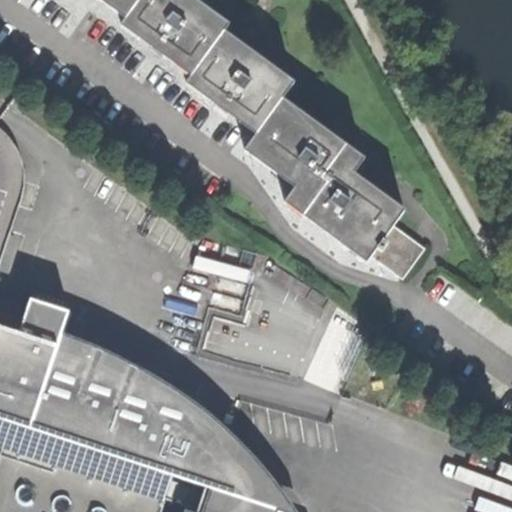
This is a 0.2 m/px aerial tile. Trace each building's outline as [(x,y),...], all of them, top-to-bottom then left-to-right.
[(103,0),(126,17),(138,0),(103,0)] [(191,75),(222,30),(227,22),(196,0),(138,0),(126,17),(121,24),(191,75)] [(256,134),(283,96),(293,82),(222,30),(191,75),(185,83),(256,134)] [(296,188),(322,149),(334,133),(283,96),(256,134),(245,150),(273,171),(271,173),(284,183),(285,180),(296,188)] [(373,255),(394,225),(406,208),(388,195),(386,198),(351,172),(352,171),(322,149),(296,188),(285,203),(367,262),(373,255)] [(394,225),(373,255),(404,277),(426,248),(394,225)] [(275,511),(276,511),(257,505),(245,490),(220,463),(229,433),(201,409),(191,402),(125,362),(62,334),(70,313),(31,300),(19,335),(0,328),(0,511),(275,511)]
